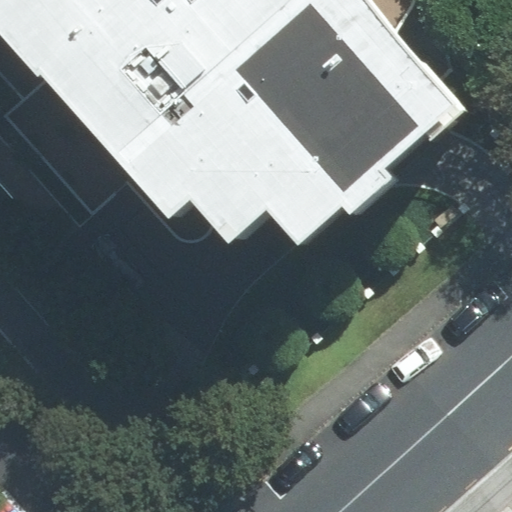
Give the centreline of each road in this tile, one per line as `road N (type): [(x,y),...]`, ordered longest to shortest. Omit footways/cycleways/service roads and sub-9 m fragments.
road 1 (unknown): [(448,160),(134,410)]
road 2 (tertiary): [(333,511),(511,351)]
